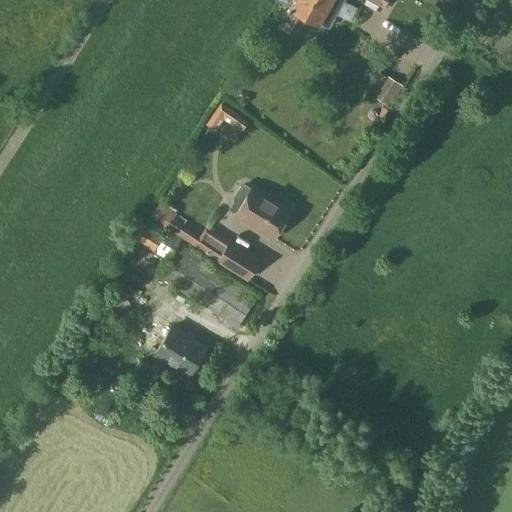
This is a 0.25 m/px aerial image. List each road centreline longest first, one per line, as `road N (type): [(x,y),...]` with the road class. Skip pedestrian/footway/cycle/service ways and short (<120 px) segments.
road 1 (unclassified): [(471,0),(151,511)]
road 2 (unclassified): [(0,159),(105,0)]
